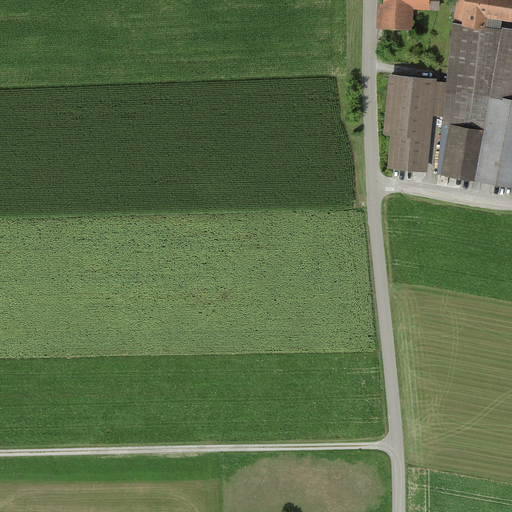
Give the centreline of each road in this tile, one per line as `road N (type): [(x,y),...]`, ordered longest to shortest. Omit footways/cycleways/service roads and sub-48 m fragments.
road 1 (unclassified): [(398,511),(374,230),(373,0)]
road 2 (track): [(0,454),(397,444)]
road 3 (track): [(511,207),(374,183)]
